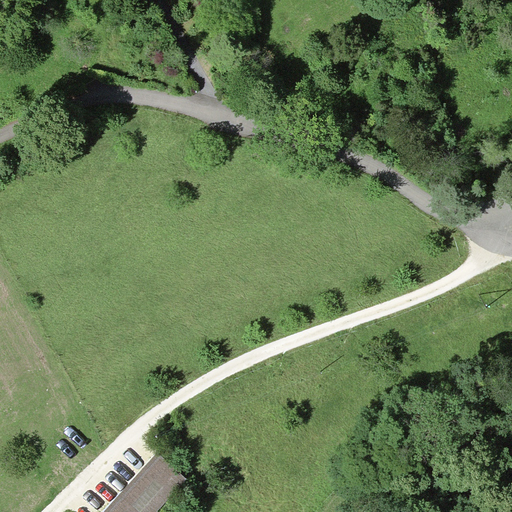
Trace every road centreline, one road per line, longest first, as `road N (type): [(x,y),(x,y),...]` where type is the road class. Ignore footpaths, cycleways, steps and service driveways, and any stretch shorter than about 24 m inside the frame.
road 1 (residential): [(0,137),(89,97),(196,106),(398,178),(504,250)]
road 2 (track): [(52,511),(158,410),(218,374),(421,296),(504,250)]
